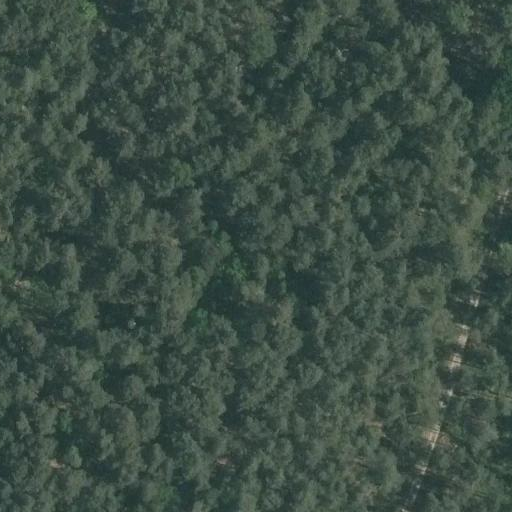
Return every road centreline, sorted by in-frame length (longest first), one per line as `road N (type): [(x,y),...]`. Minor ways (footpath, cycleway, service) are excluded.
road 1 (track): [(116,0),(94,77),(96,143),(116,178),(192,264),(224,348),(228,439),(195,511)]
road 2 (track): [(511,159),(444,402),(404,511)]
